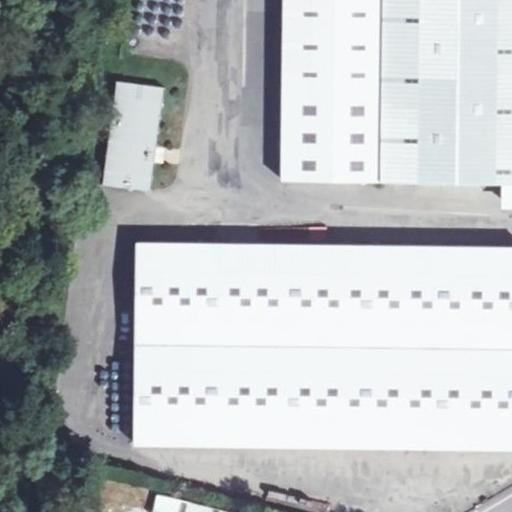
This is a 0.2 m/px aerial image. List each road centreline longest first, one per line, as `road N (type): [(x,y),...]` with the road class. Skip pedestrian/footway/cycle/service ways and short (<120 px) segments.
road 1 (unknown): [(511,224),(406,207),(221,199)]
road 2 (unknown): [(221,199),(207,151),(219,0)]
road 3 (unknown): [(221,199),(115,216),(97,248),(87,299)]
